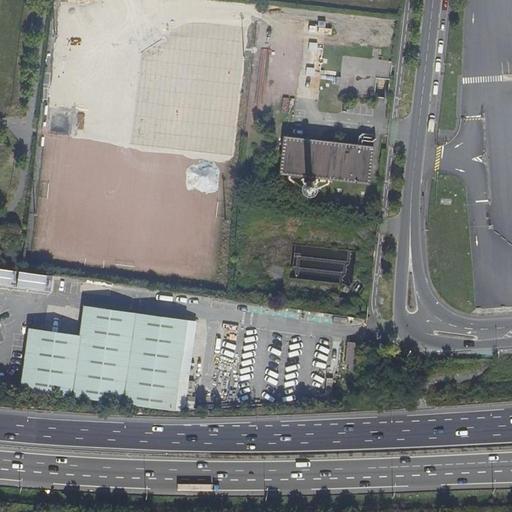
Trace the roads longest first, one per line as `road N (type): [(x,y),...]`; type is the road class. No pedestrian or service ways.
road 1 (motorway): [(511,428),(202,439),(0,427)]
road 2 (motorway): [(0,463),(213,474),(511,462)]
road 3 (tertiary): [(511,334),(438,335),(413,315),(411,206),(432,0)]
road 4 (unknown): [(509,286),(505,109),(475,102)]
